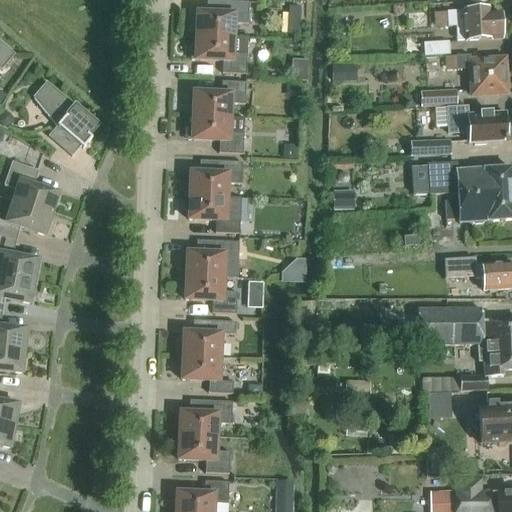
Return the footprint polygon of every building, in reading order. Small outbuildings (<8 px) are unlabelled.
[(196,28),(196,39),(233,40),(234,26),(248,27),(249,5),(225,4),(224,16),(193,15),(192,28),(196,28)] [(299,36),(300,9),(288,8),(287,36),(299,36)] [(462,14),(447,14),(434,15),(434,30),(456,29),(456,42),(464,42),(464,43),(503,41),(501,15),(490,16),(489,11),(462,13),(462,14)] [(247,41),(233,40),(196,39),(195,50),(191,50),(191,63),(222,64),(222,76),(246,77),(247,41)] [(0,72),(1,73),(14,57),(0,44),(0,72)] [(449,44),(423,45),(424,59),(450,57),(449,44)] [(455,58),(456,73),(470,72),(471,98),(506,96),(504,61),(470,63),(470,57),(455,58)] [(308,62),(292,62),(291,83),(307,84),(308,62)] [(331,84),(356,84),(356,68),(331,68),(331,84)] [(98,129),(46,84),(33,100),(57,129),(48,139),(71,159),(80,149),(83,152),(92,141),(89,139),(98,129)] [(193,108),(192,119),(230,120),(231,106),(245,107),(246,85),(222,84),(221,96),(189,95),(189,107),(193,108)] [(286,87),(286,99),(299,99),(299,87),(286,87)] [(421,110),(439,110),(457,109),(456,93),(420,94),(421,110)] [(447,129),(447,137),(468,136),(469,147),(506,145),(504,116),(496,117),(496,115),(468,116),(468,109),(434,111),(435,129),(447,129)] [(13,121),(10,116),(5,115),(0,118),(0,124),(2,128),(7,129),(11,126),(13,121)] [(244,121),(230,120),(192,119),(192,130),(188,130),(187,143),(219,144),(218,156),(243,157),(244,121)] [(411,159),(430,158),(451,158),(450,146),(411,147),(411,159)] [(283,147),(283,160),(295,161),(295,148),(283,147)] [(185,199),(227,200),(228,186),(241,187),(242,165),(218,164),(218,176),(190,175),(190,184),(186,184),(185,199)] [(12,205),(51,218),(58,196),(33,188),(38,173),(12,165),(4,188),(16,193),(12,205)] [(511,186),(511,170),(457,173),(457,165),(427,167),(429,195),(457,193),(457,196),(511,192),(511,186)] [(453,227),(459,226),(459,227),(511,223),(511,192),(457,196),(458,203),(423,205),(423,211),(417,212),(418,240),(431,240),(431,243),(454,241),(453,227)] [(353,212),(353,194),(333,194),(333,212),(353,212)] [(215,236),(239,237),(241,201),(227,200),(185,199),(185,213),(189,213),(188,223),(216,224),(215,236)] [(0,240),(16,244),(19,230),(44,239),(51,218),(12,205),(5,225),(0,223),(0,240)] [(0,278),(34,285),(38,263),(12,258),(16,244),(0,240),(0,278)] [(404,242),(404,251),(417,250),(416,242),(404,242)] [(182,279),(223,280),(237,281),(239,245),(215,244),(214,256),(187,255),(186,264),(182,264),(182,279)] [(496,292),(511,291),(511,268),(481,270),(475,270),(475,262),(444,263),(444,282),(475,281),(475,279),(481,279),(482,292),(486,292),(488,294),(494,294),(496,292)] [(34,285),(0,278),(0,315),(2,316),(4,302),(30,307),(34,285)] [(223,280),(182,279),(181,293),(185,294),(185,303),(212,304),(212,316),(236,317),(237,295),(223,294),(223,280)] [(262,293),(248,292),(247,310),(262,311),(262,293)] [(477,346),(511,343),(511,322),(481,325),(480,311),(418,312),(419,348),(477,347),(477,346)] [(0,327),(2,316),(0,315),(0,351),(24,354),(26,332),(0,329),(0,327)] [(178,358),(220,360),(221,337),(235,337),(235,325),(211,324),(211,336),(183,335),(183,344),(179,344),(178,358)] [(511,373),(511,343),(477,346),(477,347),(478,364),(482,364),(483,378),(483,380),(486,379),(503,378),(503,374),(511,373)] [(24,354),(0,351),(0,374),(22,376),(24,354)] [(303,354),(302,368),(318,369),(318,355),(303,354)] [(220,360),(178,358),(178,373),(182,373),(181,383),(209,384),(208,396),(232,397),(233,384),(219,384),(220,360)] [(486,393),(486,379),(483,380),(483,378),(460,379),(460,394),(486,393)] [(260,397),(260,388),(248,388),(248,397),(260,397)] [(428,413),(451,412),(450,395),(427,397),(428,413)] [(0,426),(14,429),(18,407),(0,403),(0,426)] [(175,439),(216,440),(217,426),(231,427),(232,405),(208,404),(207,416),(180,415),(179,424),(175,424),(175,439)] [(291,418),(312,418),(311,404),(291,405),(291,418)] [(487,409),(477,410),(480,446),(511,444),(511,409),(502,410),(501,405),(487,406),(487,409)] [(14,429),(0,426),(0,449),(10,451),(14,429)] [(216,440),(175,439),(174,453),(178,453),(178,463),(205,464),(205,476),(229,477),(230,455),(216,454),(216,440)] [(447,450),(430,450),(430,475),(448,475),(447,450)] [(455,494),(430,495),(431,511),(511,511),(511,494),(491,496),(491,493),(481,493),(481,482),(455,482),(455,494)] [(276,483),(275,503),(291,503),(292,484),(276,483)] [(171,511),(213,511),(214,506),(227,507),(228,485),(204,484),(204,496),(176,495),(176,504),(172,504),(171,511)]
